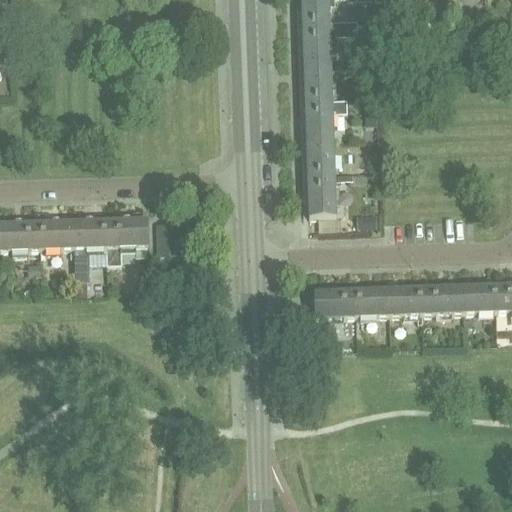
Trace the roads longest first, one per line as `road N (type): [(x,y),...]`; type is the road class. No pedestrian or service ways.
road 1 (residential): [(511,257),(252,264)]
road 2 (residential): [(0,196),(249,183)]
road 3 (unclassified): [(264,511),(252,264)]
road 4 (unclassified): [(249,183),(241,0)]
